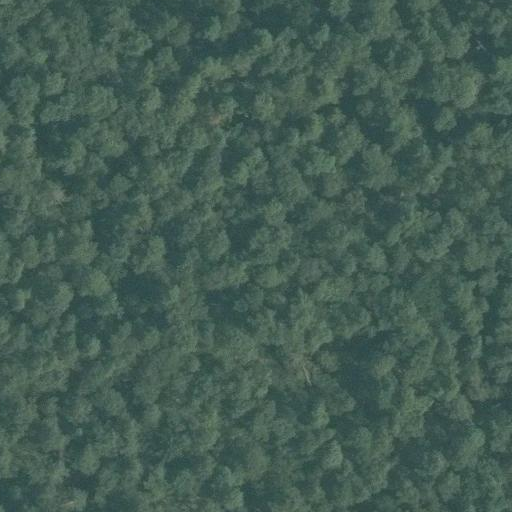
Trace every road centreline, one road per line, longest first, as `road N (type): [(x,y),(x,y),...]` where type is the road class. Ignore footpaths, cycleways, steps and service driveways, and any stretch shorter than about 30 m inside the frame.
road 1 (track): [(0,36),(159,0)]
road 2 (track): [(411,511),(511,443)]
